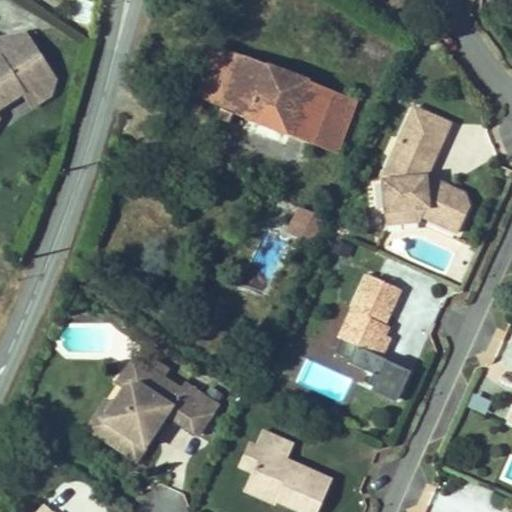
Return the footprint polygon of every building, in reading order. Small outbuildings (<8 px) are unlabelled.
[(0,108),(23,93),(25,97),(39,89),(41,77),(50,72),(27,34),(0,39),(0,45),(0,48),(3,57),(0,58),(0,108)] [(338,149),(356,105),(333,95),(334,91),(243,56),(242,58),(213,47),(196,92),(224,103),(218,119),(230,124),(233,114),(312,146),(315,140),(338,149)] [(51,96),(55,80),(50,72),(41,77),(39,89),(25,97),(31,107),(51,96)] [(450,124),(415,108),(383,178),(386,212),(408,210),(422,217),(458,233),(470,207),(465,194),(426,177),(450,124)] [(318,225),(322,218),(305,210),(302,217),(318,225)] [(420,222),(422,217),(408,210),(386,212),(387,224),(420,222)] [(310,243),(318,225),(302,217),(293,235),(310,243)] [(239,240),(243,230),(234,226),(230,236),(239,240)] [(402,290),(367,274),(338,338),(341,339),(334,353),(350,360),(348,363),(377,376),(371,391),(397,403),(411,372),(386,361),(387,360),(382,358),(373,353),(382,334),(402,290)] [(382,358),(390,338),(382,334),(373,353),(382,358)] [(139,384),(150,367),(135,357),(88,429),(117,448),(120,445),(106,435),(103,420),(125,387),(139,384)] [(167,369),(155,361),(150,367),(139,384),(125,387),(103,420),(106,435),(120,445),(117,448),(137,461),(154,435),(149,432),(158,418),(167,415),(199,435),(218,405),(186,384),(182,390),(162,377),(167,369)] [(488,413),(492,399),(474,394),(470,408),(488,413)] [(149,432),(154,435),(167,415),(158,418),(149,432)] [(293,445),(263,431),(256,448),(263,451),(253,473),(248,483),(279,497),(277,501),(301,511),(317,511),(332,481),(286,461),(293,445)] [(263,451),(256,448),(249,445),(239,467),(253,473),(263,451)] [(279,497),(248,483),(245,491),(276,505),(277,501),(279,497)]
